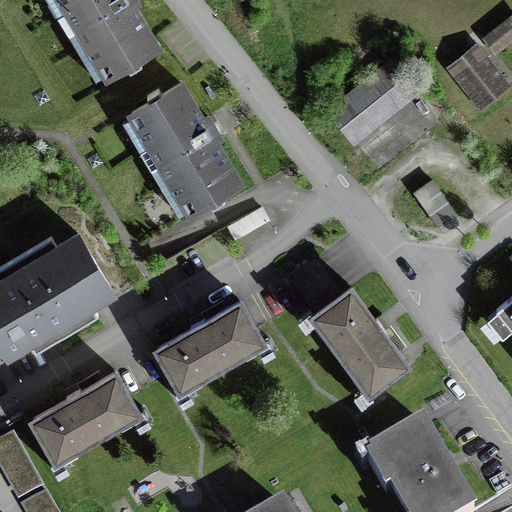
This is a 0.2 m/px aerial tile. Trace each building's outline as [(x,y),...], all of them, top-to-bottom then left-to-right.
[(49,0),(69,34),(80,28),(109,76),(127,65),(130,70),(142,63),(139,58),(158,47),(132,5),(138,2),(136,0),(49,0)] [(511,15),(485,37),(496,51),(511,38),(511,15)] [(476,44),(449,66),(482,106),(509,85),(476,44)] [(396,58),(331,110),(354,139),(419,87),(396,58)] [(151,100),(132,111),(151,144),(141,150),(152,169),(162,163),(191,211),(210,200),(213,205),(225,198),(221,193),(240,181),(215,139),(220,136),(208,116),(203,119),(181,82),(162,93),(159,88),(147,95),(151,100)] [(438,226),(456,213),(432,179),(414,192),(438,226)] [(0,337),(9,352),(29,339),(36,350),(98,312),(92,302),(112,290),(78,233),(58,245),(52,234),(0,265),(0,337)] [(340,294),(314,258),(287,273),(316,312),(314,313),(370,390),(407,362),(351,286),(340,294)] [(511,295),(497,308),(511,326),(511,295)] [(192,327),(158,346),(181,386),(263,340),(240,300),(206,319),(205,317),(191,325),(192,327)] [(68,398),(33,417),(56,457),(139,410),(116,371),(82,390),(80,388),(66,395),(68,398)] [(373,452),(407,511),(469,511),(474,509),(451,471),(447,473),(442,464),(446,461),(423,423),(373,452)] [(0,453),(21,492),(43,479),(15,429),(0,437),(0,453)] [(32,511),(58,511),(61,510),(48,487),(26,499),(32,511)]
